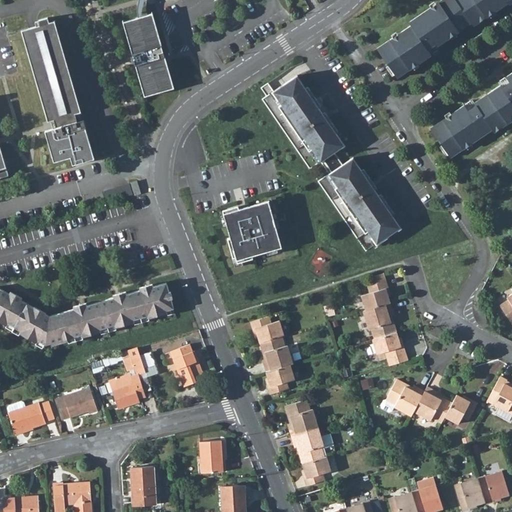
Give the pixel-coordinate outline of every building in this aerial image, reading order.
[(377,48),(397,78),(431,54),(428,50),(435,44),(437,46),(471,23),(474,26),(508,3),(507,0),(440,0),(408,22),(411,25),(377,48)] [(152,13),(123,21),(132,53),(131,53),(135,65),(144,96),(174,88),(152,13)] [(73,164),(95,158),(92,151),(86,128),(87,127),(84,119),(81,120),(77,121),(75,113),(79,113),(81,112),(55,21),(22,30),(48,121),(54,119),(56,127),(45,130),(54,162),(71,157),(73,164)] [(428,50),(431,54),(439,49),(437,46),(435,44),(428,50)] [(430,128),(450,158),(492,129),(494,133),(511,120),(511,71),(505,76),(509,82),(501,87),(500,85),(474,102),(476,104),(468,110),(464,104),(430,128)] [(274,91),(282,104),(280,106),(310,150),(312,149),(321,161),(324,160),(332,172),(329,173),(338,186),(335,188),(365,233),(368,231),(377,243),(401,227),(392,214),(394,213),(381,194),(379,195),(353,157),(343,164),(334,152),(345,145),(319,107),(321,106),(308,86),(306,88),(298,75),(274,91),(269,82),(261,87),(267,96),(274,91)] [(500,85),(501,87),(509,82),(505,76),(498,82),(500,85)] [(464,104),(468,110),(476,104),(474,102),(472,99),(464,104)] [(135,195),(141,193),(137,181),(131,182),(135,195)] [(104,192),(107,202),(132,195),(129,184),(104,192)] [(268,200),(223,213),(230,237),(227,238),(233,257),(235,257),(237,262),(252,258),(252,255),(281,247),(268,200)] [(369,277),(372,284),(386,280),(384,273),(369,277)] [(361,295),(365,310),(390,302),(388,297),(391,296),(389,289),(386,290),(386,288),(388,287),(386,280),(372,284),(368,285),(367,286),(369,293),(361,295)] [(174,308),(166,282),(153,286),(152,283),(140,287),(140,290),(127,293),(126,291),(113,294),(114,297),(87,304),(86,302),(74,306),(74,308),(49,315),(20,299),(22,297),(11,291),(10,293),(0,288),(0,321),(4,324),(8,323),(19,330),(22,334),(34,341),(38,340),(45,345),(51,343),(54,344),(65,341),(67,338),(81,334),(85,336),(98,332),(100,329),(115,325),(118,326),(132,322),(134,319),(148,315),(151,317),(164,313),(167,310),(174,308)] [(500,305),(511,324),(511,293),(507,297),(509,299),(500,305)] [(364,310),(369,329),(371,328),(374,338),(396,332),(393,320),(390,321),(389,316),(391,315),(393,314),(390,302),(365,310),(364,310)] [(258,336),(260,342),(282,335),(284,335),(280,320),(272,322),(270,315),(251,321),(254,329),(256,328),(257,330),(254,331),(256,337),(258,336)] [(373,339),(377,353),(385,351),(387,358),(406,352),(404,346),(401,346),(400,344),(403,343),(401,337),(398,338),(396,332),(374,338),(373,339)] [(263,360),(266,372),(290,364),(293,363),(287,345),(285,346),(282,335),(260,342),(264,353),(266,352),(268,358),(265,359),(263,360)] [(170,351),(184,386),(205,378),(198,360),(196,360),(190,344),(170,351)] [(138,347),(128,350),(133,365),(142,362),(140,355),(138,347)] [(140,355),(142,362),(147,375),(157,372),(150,351),(140,355)] [(387,358),(390,365),(408,360),(406,352),(387,358)] [(268,387),(271,394),(289,388),(287,381),(295,379),(290,364),(266,372),(268,378),(266,378),(268,384),(270,384),(271,386),(268,387)] [(112,390),(117,406),(128,403),(128,405),(140,401),(139,398),(146,396),(141,381),(138,373),(132,376),(131,373),(109,380),(112,390)] [(511,383),(507,381),(507,379),(500,376),(487,401),(499,407),(511,413),(511,383)] [(411,389),(405,386),(407,383),(397,378),(389,392),(386,398),(395,404),(394,406),(411,416),(413,411),(424,391),(413,385),(412,386),(411,389)] [(413,411),(431,420),(432,418),(441,423),(445,417),(452,402),(442,397),(441,399),(436,397),(437,394),(438,392),(426,386),(424,391),(413,411)] [(56,398),(63,419),(78,413),(78,412),(88,408),(88,410),(89,413),(98,410),(90,387),(56,398)] [(445,417),(458,424),(462,417),(469,420),(478,403),(472,399),(470,402),(468,401),(469,398),(463,395),(462,398),(457,395),(452,402),(445,417)] [(395,404),(386,398),(383,399),(380,404),(381,407),(389,411),(392,410),(394,406),(395,404)] [(287,424),(291,436),(318,427),(312,409),(310,409),(307,399),(285,406),(288,417),(291,416),(293,422),(290,423),(287,424)] [(7,407),(9,412),(25,406),(24,402),(22,401),(8,405),(7,407)] [(40,404),(45,420),(54,417),(49,401),(40,404)] [(8,412),(15,435),(23,432),(23,431),(46,423),(45,420),(40,404),(39,402),(25,406),(9,412),(8,412)] [(496,414),(509,421),(511,415),(511,413),(499,407),(496,414)] [(299,452),(302,464),(324,457),(321,447),(324,446),(318,427),(291,436),(295,447),(297,447),(300,446),(302,452),(299,452)] [(199,441),(201,472),(223,471),(223,460),(220,460),(219,440),(199,441)] [(472,446),(475,454),(481,451),(478,443),(472,446)] [(304,479),(306,486),(325,480),(323,473),(331,470),(327,456),(324,457),(302,464),(304,469),(301,470),(303,476),(306,475),(307,478),(304,479)] [(131,467),(133,506),(156,504),(153,466),(131,467)] [(485,502),(486,504),(494,502),(493,499),(500,497),(509,494),(501,470),(478,478),(485,502)] [(417,511),(429,511),(434,511),(443,508),(435,484),(433,476),(417,482),(419,489),(411,491),(417,511)] [(461,509),(462,511),(470,509),(469,506),(477,504),(485,502),(478,478),(454,485),(461,509)] [(53,484),(54,511),(65,511),(65,504),(74,503),(74,511),(92,511),(92,502),(90,482),(63,484),(63,483),(53,484)] [(246,511),(245,485),(221,486),(222,511),(246,511)] [(388,499),(391,511),(417,511),(411,491),(388,499)] [(3,498),(3,511),(39,511),(38,495),(3,498)] [(346,508),(346,511),(373,511),(370,501),(346,508)]
